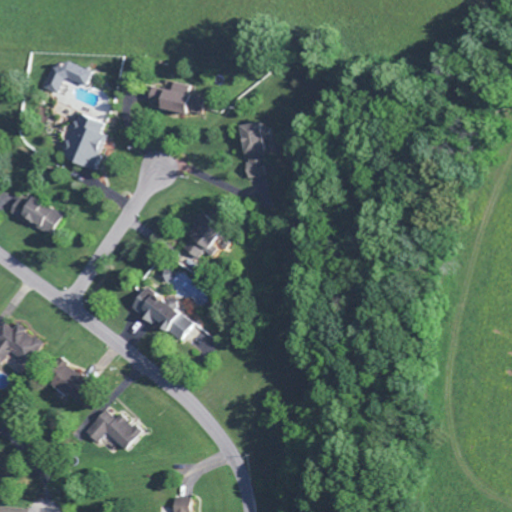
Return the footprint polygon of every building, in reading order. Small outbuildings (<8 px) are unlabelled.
[(45,90),(59,97),(67,80),(88,89),(94,75),(68,63),(65,71),(55,67),(45,90)] [(205,118),(209,100),(191,97),(193,88),(176,85),(175,93),(154,89),(151,108),(205,118)] [(110,124),(83,113),(64,158),(97,172),(112,137),(105,135),(110,124)] [(253,181),(269,179),(266,154),(270,154),(267,125),(246,128),(253,181)] [(65,216),(37,201),(33,208),(20,201),(11,216),(53,239),(65,216)] [(207,216),(181,249),(201,264),(228,229),(222,225),(227,219),(216,211),(210,218),(207,216)] [(136,309),(186,345),(200,325),(150,289),(136,309)] [(0,368),(10,355),(28,368),(43,346),(17,328),(14,332),(4,325),(0,330),(0,368)] [(81,406),(93,386),(58,363),(45,383),(81,406)] [(109,435),(129,453),(145,435),(123,416),(118,422),(107,413),(87,435),(99,446),(109,435)] [(178,511),(196,511),(197,501),(179,501),(178,511)]
